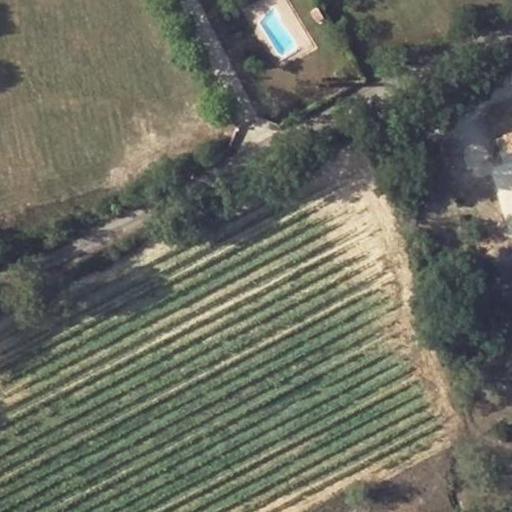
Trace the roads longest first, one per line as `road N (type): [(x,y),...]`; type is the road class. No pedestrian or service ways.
road 1 (unclassified): [(511,7),(86,241),(0,279)]
road 2 (unknown): [(196,0),(268,141)]
